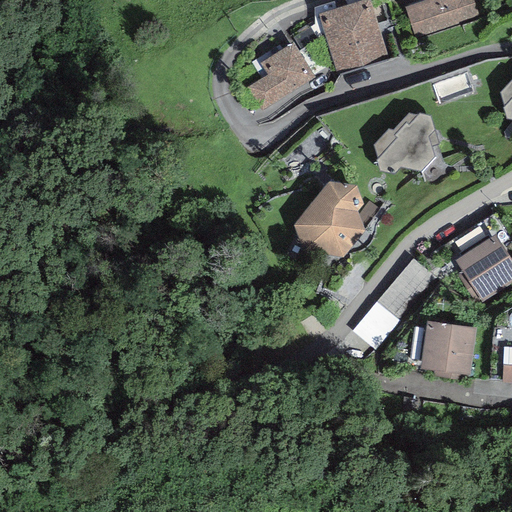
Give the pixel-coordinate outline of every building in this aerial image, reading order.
[(371,0),(348,0),(317,10),(337,73),(389,57),(371,0)] [(478,14),(473,0),(414,0),(403,4),(414,39),(462,24),(462,19),(478,14)] [(316,76),(292,39),(260,59),(268,71),(247,84),(262,109),(316,76)] [(511,75),(500,88),(506,118),(511,119),(511,75)] [(431,112),(408,108),(393,127),(388,124),(373,142),(379,169),(395,174),(402,166),(421,171),(436,155),(432,142),(439,140),(431,112)] [(328,181),(294,226),(305,251),(342,258),(364,232),(357,212),(363,204),(357,186),(328,181)] [(511,281),(511,257),(495,232),(455,258),(482,300),(511,281)] [(435,278),(411,258),(351,329),(375,349),(435,278)] [(476,324),(427,317),(420,365),(469,372),(476,324)] [(511,344),(503,344),(501,390),(511,391),(511,344)]
